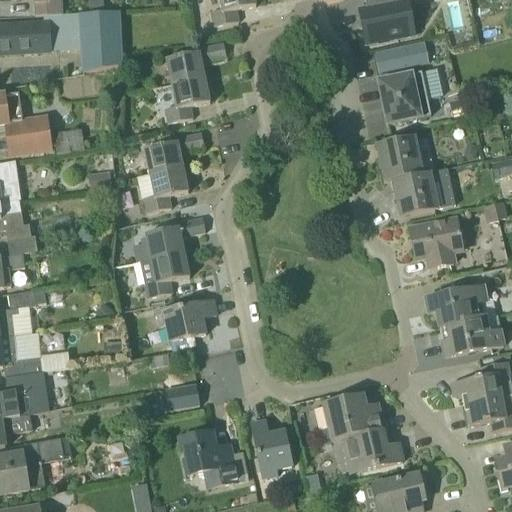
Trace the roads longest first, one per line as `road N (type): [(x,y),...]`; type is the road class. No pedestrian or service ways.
road 1 (residential): [(398,383),(375,376),(259,397),(224,213),(267,133),(252,59),(263,43),(311,33)]
road 2 (residential): [(398,383),(408,361),(385,256),(364,234),(339,124),(346,82),(337,53),(311,33)]
road 3 (residential): [(479,511),(451,440),(398,383)]
